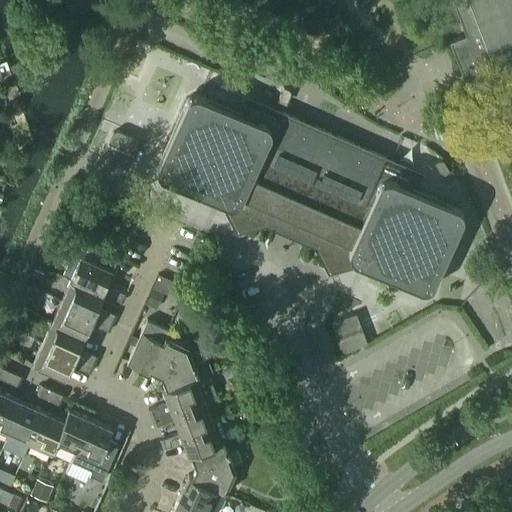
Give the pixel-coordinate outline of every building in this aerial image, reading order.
[(511,0),(452,0),(466,34),(450,41),(471,96),(511,80),(511,0)] [(279,98),(287,101),(290,94),(290,93),(290,92),(290,91),(290,90),(289,89),(284,87),(279,98)] [(157,165),(156,167),(157,168),(157,170),(157,171),(158,173),(159,174),(160,175),(162,176),(163,177),(164,177),(219,200),(235,231),(236,233),(241,232),(265,225),(275,230),(304,242),(315,247),(327,269),(328,273),(330,273),(362,264),(420,289),(422,290),(424,290),(426,290),(428,289),(430,288),(431,287),(433,286),(434,284),(463,219),(463,217),(463,216),(463,214),(463,213),(463,211),(462,210),(461,208),(460,207),(459,206),(458,206),(457,206),(413,186),(425,172),(283,110),(272,105),(248,94),(246,93),(243,111),(200,92),(199,92),(197,91),(195,91),(193,91),(192,92),(190,92),(188,94),(187,95),(186,96),(185,98),(157,163),(157,164),(157,165)] [(123,167),(135,138),(119,131),(118,130),(117,130),(116,130),(115,131),(114,131),(113,132),(112,132),(112,133),(104,152),(103,153),(103,154),(103,155),(104,156),(104,157),(105,158),(105,159),(106,160),(123,167)] [(439,160),(438,160),(434,163),(440,173),(448,168),(444,161),(443,161),(443,160),(442,160),(441,160),(440,160),(439,160)] [(70,278),(102,293),(112,271),(80,257),(70,278)] [(61,299),(93,313),(102,293),(70,278),(61,299)] [(126,293),(112,288),(109,296),(122,302),(126,293)] [(83,334),(93,313),(61,299),(51,320),(83,334)] [(103,308),(99,316),(113,323),(116,314),(103,308)] [(347,350),(364,343),(353,314),(352,314),(336,320),(335,321),(334,321),(333,322),(333,323),(332,324),(332,326),(332,327),(332,328),(340,347),(341,348),(341,349),(342,350),(343,350),(344,350),(345,350),(346,350),(347,350)] [(109,331),(113,323),(99,316),(96,325),(109,331)] [(138,337),(127,362),(148,372),(149,372),(150,370),(150,369),(165,335),(164,335),(167,328),(146,318),(141,331),(138,337)] [(83,334),(51,320),(42,341),(74,355),(83,334)] [(165,335),(150,369),(150,370),(161,374),(165,387),(166,387),(199,375),(201,374),(212,370),(203,346),(190,351),(189,348),(185,349),(183,343),(165,335)] [(64,377),(74,355),(42,341),(32,362),(64,377)] [(84,350),(81,358),(94,364),(98,356),(84,350)] [(90,372),(94,364),(81,358),(77,366),(90,372)] [(0,377),(7,380),(11,371),(0,366),(0,377)] [(22,376),(11,371),(7,380),(18,386),(22,376)] [(168,401),(148,409),(151,417),(165,412),(171,410),(203,398),(216,393),(210,377),(201,374),(199,375),(166,387),(165,387),(162,388),(168,401)] [(37,394),(48,399),(52,390),(41,384),(37,394)] [(52,390),(48,399),(60,404),(64,395),(52,390)] [(2,391),(0,395),(0,428),(9,432),(23,400),(2,391)] [(203,398),(171,410),(179,432),(212,419),(211,419),(203,398)] [(43,410),(23,400),(9,432),(29,441),(43,410)] [(55,440),(56,440),(67,445),(64,452),(73,456),(90,417),(68,408),(63,419),(64,419),(55,440)] [(63,419),(43,410),(29,441),(51,451),(56,440),(55,440),(64,419),(63,419)] [(165,412),(151,417),(155,426),(168,421),(165,412)] [(179,432),(160,439),(163,448),(183,440),(188,454),(191,453),(190,452),(224,440),(223,439),(228,437),(225,430),(228,424),(226,418),(223,417),(222,415),(211,419),(212,419),(179,432)] [(73,456),(71,460),(91,469),(89,474),(102,480),(107,469),(118,443),(107,438),(112,427),(90,417),(73,456)] [(224,440),(190,452),(191,453),(195,465),(191,475),(190,476),(219,489),(219,490),(224,493),(225,492),(233,474),(230,468),(234,466),(228,451),(229,450),(227,446),(226,446),(224,440)] [(188,474),(178,496),(210,510),(219,490),(219,489),(190,476),(191,475),(188,474)] [(22,496),(13,492),(8,503),(17,507),(22,496)] [(178,496),(170,511),(214,511),(210,510),(178,496)]
